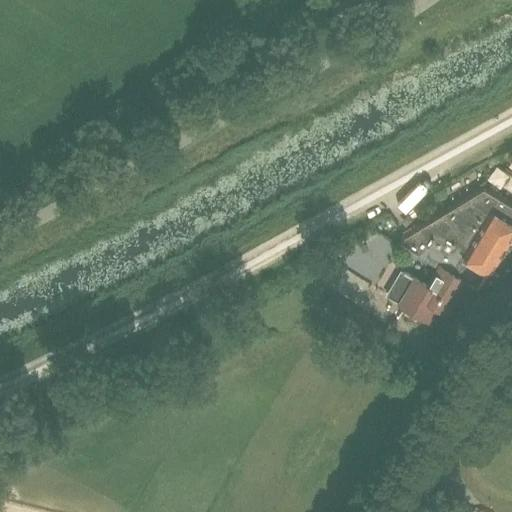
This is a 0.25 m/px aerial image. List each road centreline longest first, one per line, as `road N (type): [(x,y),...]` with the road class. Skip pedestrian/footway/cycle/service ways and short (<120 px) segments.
road 1 (unclassified): [(511,118),(0,389)]
road 2 (unclassified): [(0,241),(429,0)]
road 3 (unclassified): [(468,511),(448,471),(447,420),(511,316)]
